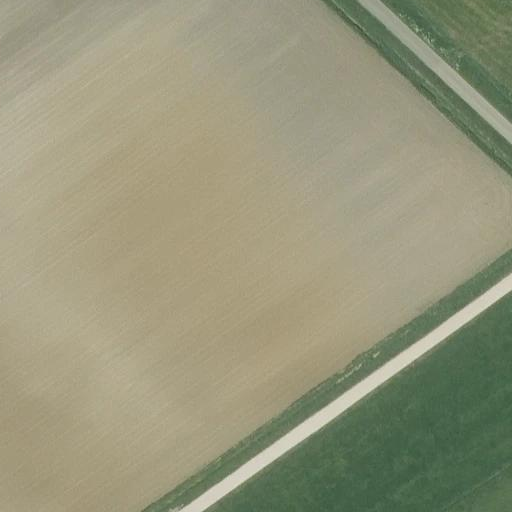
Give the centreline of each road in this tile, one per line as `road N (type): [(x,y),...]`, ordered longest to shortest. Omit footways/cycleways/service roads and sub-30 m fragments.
road 1 (unknown): [(176,511),(511,268)]
road 2 (unclassified): [(511,130),(373,0)]
